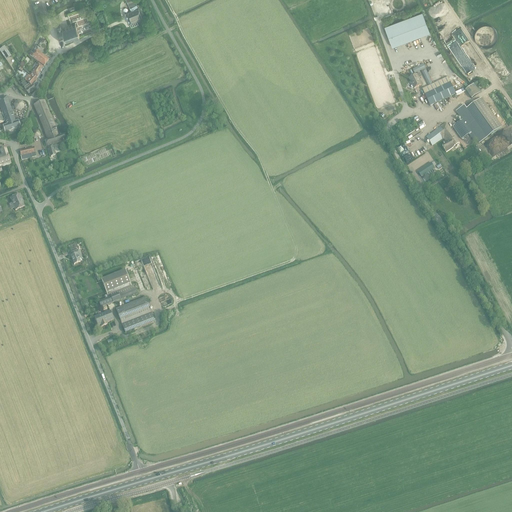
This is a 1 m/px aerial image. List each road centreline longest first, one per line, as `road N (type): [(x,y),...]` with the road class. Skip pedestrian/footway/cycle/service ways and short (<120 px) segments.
road 1 (primary): [(45,511),(511,365)]
road 2 (track): [(166,0),(260,159),(297,251),(290,261),(174,301)]
road 3 (unclassified): [(511,355),(140,471)]
road 4 (unclassified): [(140,471),(38,210)]
road 5 (unclassified): [(70,511),(203,472)]
road 6 (unclassified): [(140,471),(11,511)]
road 7 (track): [(446,0),(511,104)]
